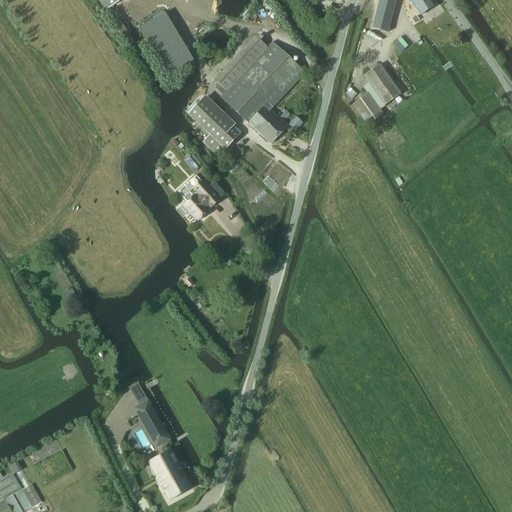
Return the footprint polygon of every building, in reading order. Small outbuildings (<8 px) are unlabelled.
[(99,0),(106,10),(120,0),(99,0)] [(387,32),(396,1),(393,0),(379,0),(372,27),(387,32)] [(409,0),(420,16),(434,7),(429,0),(409,0)] [(167,77),(193,61),(164,14),(138,29),(167,77)] [(259,39),(218,82),(220,84),(216,88),(223,95),(221,98),(252,127),(270,108),(272,109),(305,74),(272,43),(268,48),(259,39)] [(384,106),(400,95),(379,65),(363,76),(384,106)] [(367,126),(383,114),(368,94),(352,105),(367,126)] [(225,150),(240,134),(202,100),(199,97),(194,102),(197,105),(188,115),(210,136),(203,143),(217,157),(224,149),(225,150)] [(261,136),(278,118),(273,113),(275,111),(272,109),(270,108),(252,127),(261,136)] [(296,117),(288,125),(295,132),(303,124),(296,117)] [(278,118),(261,136),(270,144),(287,127),(278,118)] [(174,140),(169,144),(173,148),(178,144),(174,140)] [(211,208),(219,200),(202,181),(193,188),(199,194),(195,198),(193,196),(182,206),(188,213),(189,211),(198,221),(209,211),(207,208),(209,206),(211,208)] [(185,279),(181,283),(185,288),(189,284),(185,279)] [(147,400),(139,405),(156,437),(166,431),(148,400),(147,400)] [(169,451),(148,462),(170,501),(191,490),(169,451)] [(14,464),(9,467),(12,473),(22,491),(27,488),(14,464)] [(0,511),(24,511),(31,508),(22,491),(12,473),(3,478),(0,473),(0,511)] [(27,488),(22,491),(31,508),(38,505),(28,487),(27,488)]
